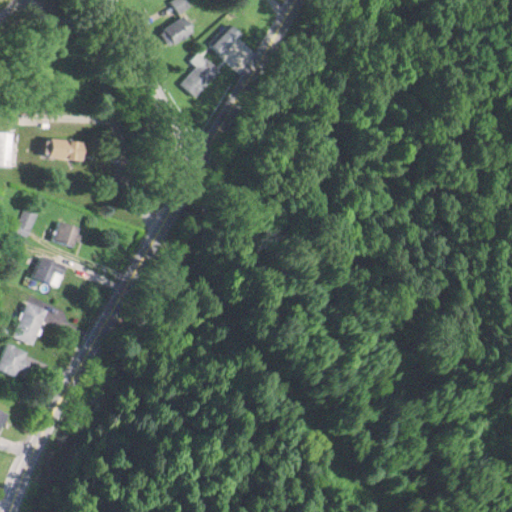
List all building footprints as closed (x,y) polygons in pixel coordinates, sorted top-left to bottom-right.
[(171,0),(178,10),(188,3),(185,0),(171,0)] [(189,27),(178,13),(156,29),(167,44),(189,27)] [(239,33),(228,22),(209,42),(220,53),(239,33)] [(192,95),(219,69),(203,53),(177,80),(192,95)] [(78,158),(79,139),(39,135),(38,154),(78,158)] [(24,234),(35,213),(22,206),(12,228),(24,234)] [(48,239),(71,245),(77,226),(54,219),(48,239)] [(63,264),(39,254),(30,275),(54,285),(63,264)] [(44,307),(23,300),(10,336),(31,343),(44,307)] [(0,373),(19,373),(19,346),(0,346),(0,373)]
